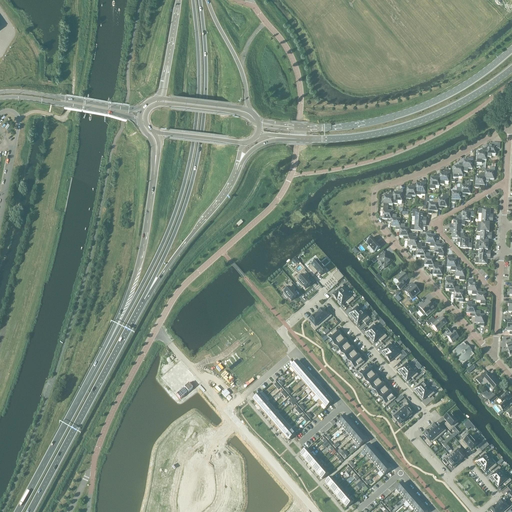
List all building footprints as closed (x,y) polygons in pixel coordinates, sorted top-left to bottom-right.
[(487,146),(487,149),(486,157),(487,157),(491,158),(491,154),(496,155),(496,149),(499,149),(500,143),(492,143),(491,146),(487,146)] [(487,149),(484,149),(484,152),(477,152),(477,163),(482,164),(482,160),(486,161),(487,157),(486,157),(487,149)] [(463,160),(463,164),(463,172),(468,172),(468,169),(472,170),(473,158),(470,158),(469,161),(463,160)] [(463,164),(460,164),(460,167),(454,166),(453,178),(458,178),(463,178),(463,174),(463,172),(463,164)] [(485,171),(485,174),(485,182),(488,182),(488,179),(494,180),(495,168),(490,168),(490,171),(485,171)] [(440,173),(440,175),(439,185),(440,185),(444,185),(444,182),(449,182),(450,171),(446,171),(446,174),(440,173)] [(485,174),(480,174),(480,177),(476,177),(475,188),(478,188),(479,185),(485,186),(485,182),(485,174)] [(440,175),(437,175),(437,178),(431,178),(429,189),(435,190),(435,186),(439,187),(440,185),(439,185),(440,175)] [(416,184),(416,185),(416,196),(425,196),(426,182),(423,181),(422,184),(416,184)] [(462,185),(461,189),(462,189),(461,197),(464,197),(464,194),(471,195),(471,183),(466,183),(466,186),(462,185)] [(416,185),(413,185),(413,188),(407,188),(406,199),(411,200),(411,196),(416,197),(416,196),(416,185)] [(462,189),(461,189),(457,189),(457,192),(452,191),(451,203),(455,203),(455,200),(461,201),(461,197),(462,189)] [(393,193),(393,194),(393,204),(397,205),(398,201),(402,202),(403,190),(399,190),(399,193),(393,193)] [(384,196),(383,208),(388,208),(388,205),(393,205),(393,204),(393,194),(390,193),(390,196),(384,196)] [(438,198),(438,200),(438,210),(441,210),(441,207),(447,208),(448,196),(443,195),(443,199),(438,198)] [(427,199),(427,203),(429,203),(428,214),(431,215),(432,211),(438,212),(438,210),(438,200),(427,199)] [(388,223),(391,223),(392,215),(392,213),(392,212),(388,211),(388,208),(383,208),(382,219),(388,220),(388,223)] [(482,215),(481,219),(493,220),(493,216),(490,216),(490,210),(479,209),(478,214),(482,215)] [(415,218),(415,222),(426,223),(426,219),(423,219),(424,213),(417,213),(418,210),(412,210),(412,217),(415,218)] [(459,218),(459,221),(465,221),(465,222),(470,222),(470,218),(474,218),(474,213),(462,212),(462,218),(459,218)] [(397,230),(399,231),(400,231),(400,225),(401,219),(396,219),(397,216),(393,215),(392,215),(391,223),(391,227),(397,227),(397,230)] [(478,223),(477,228),(489,228),(490,223),(493,223),(493,220),(481,219),(481,223),(478,223)] [(450,226),(449,229),(461,230),(461,226),(465,226),(465,222),(465,221),(459,221),(453,220),(453,226),(450,226)] [(426,223),(415,222),(414,226),(411,226),(411,231),(422,232),(423,226),(426,226),(426,223)] [(364,238),(366,236),(364,234),(367,232),(361,225),(354,230),(360,237),(362,235),(364,238)] [(405,240),(408,240),(409,234),(409,229),(405,228),(405,225),(400,225),(400,231),(399,231),(399,237),(405,237),(405,240)] [(480,233),(480,237),(492,238),(492,234),(489,234),(489,228),(477,228),(477,232),(480,233)] [(452,239),(457,239),(464,239),(464,235),(461,234),(461,230),(449,229),(449,232),(452,233),(452,239)] [(430,247),(435,247),(435,242),(436,242),(436,236),(430,235),(430,232),(427,232),(426,244),(430,244),(430,247)] [(413,250),(416,250),(417,250),(417,244),(418,238),(413,238),(413,235),(409,234),(408,240),(407,246),(413,247),(413,250)] [(477,241),(476,246),(488,246),(488,241),(491,241),(492,238),(480,237),(480,241),(477,241)] [(381,248),(372,238),(366,243),(375,253),(381,248)] [(457,239),(457,242),(460,242),(460,248),(472,249),(472,244),(469,244),(469,239),(464,239),(457,239)] [(435,247),(434,253),(439,254),(438,257),(443,257),(444,245),(438,245),(438,242),(436,242),(435,242),(435,247)] [(422,259),(425,260),(425,254),(426,254),(426,248),(422,248),(422,245),(417,244),(417,250),(416,250),(416,256),(422,256),(422,259)] [(479,251),(479,255),(490,256),(491,252),(488,252),(488,246),(476,246),(476,250),(479,251)] [(375,258),(371,261),(374,264),(377,261),(384,269),(393,261),(385,253),(384,254),(382,252),(375,258)] [(430,269),(433,269),(434,263),(434,258),(430,257),(430,254),(426,254),(425,254),(425,260),(424,266),(430,266),(430,269)] [(490,256),(479,255),(479,259),(475,259),(475,264),(487,265),(487,259),(490,259),(490,256)] [(451,271),(455,272),(456,272),(456,266),(457,260),(451,259),(451,256),(448,256),(447,268),(451,268),(451,271)] [(317,260),(308,268),(314,275),(317,272),(320,276),(326,271),(323,268),(324,267),(320,263),(320,264),(317,260)] [(433,269),(433,275),(439,276),(438,279),(442,279),(443,267),(438,267),(439,264),(434,263),(433,269)] [(456,272),(455,272),(455,277),(460,278),(459,281),(464,281),(465,269),(459,269),(459,266),(456,266),(456,272)] [(301,274),(296,279),(299,282),(298,283),(301,286),(302,286),(305,289),(311,285),(306,280),(309,277),(304,270),(300,273),(301,274)] [(338,272),(332,276),(338,283),(343,278),(338,272)] [(396,286),(400,290),(405,286),(403,283),(408,279),(403,273),(395,280),(399,284),(396,286)] [(451,293),(454,293),(455,288),(455,284),(455,282),(451,281),(451,278),(446,278),(445,290),(451,290),(451,293)] [(472,295),(476,296),(477,296),(477,290),(478,284),(472,283),(472,280),(468,280),(468,292),(472,292),(472,295)] [(295,290),(290,285),(288,287),(289,289),(284,293),(283,293),(291,302),(292,302),(292,301),(297,297),(298,296),(293,291),(295,290)] [(338,292),(333,297),(337,301),(348,292),(342,285),(336,290),(338,292)] [(410,286),(405,291),(412,299),(420,292),(415,287),(413,289),(410,286)] [(454,293),(454,299),(460,300),(459,303),(463,303),(464,291),(459,291),(459,288),(455,288),(454,293)] [(477,296),(476,296),(476,301),(481,302),(480,305),(485,305),(486,294),(480,293),(480,290),(477,290),(477,296)] [(348,292),(337,301),(339,303),(338,303),(340,306),(346,302),(348,305),(354,300),(348,292)] [(431,314),(435,310),(428,302),(424,305),(422,303),(416,308),(420,312),(424,317),(426,315),(427,317),(431,314)] [(472,317),(475,317),(476,312),(476,306),(472,306),(472,302),(467,302),(466,314),(472,314),(472,317)] [(354,311),(349,316),(351,319),(352,318),(354,320),(363,312),(357,305),(352,309),(354,311)] [(320,310),(317,313),(318,314),(325,322),(332,317),(328,312),(325,314),(322,310),(321,311),(320,310)] [(363,312),(354,320),(355,322),(357,325),(362,320),(364,323),(369,318),(363,312)] [(475,317),(475,323),(481,324),(480,327),(484,327),(485,315),(480,315),(480,312),(476,312),(475,317)] [(314,317),(321,326),(325,322),(318,314),(314,317)] [(311,320),(309,321),(313,325),(311,326),(315,331),(321,326),(314,317),(313,316),(310,319),(311,320)] [(428,326),(431,324),(438,332),(447,324),(442,318),(439,320),(436,319),(435,320),(432,318),(426,323),(428,326)] [(371,330),(365,335),(368,337),(370,339),(379,331),(379,330),(374,324),(369,328),(371,330)] [(459,337),(453,331),(450,329),(442,336),(445,339),(447,337),(452,343),(459,337)] [(330,336),(328,338),(329,339),(330,338),(332,341),(340,334),(336,330),(334,332),(332,334),(330,336)] [(379,331),(370,339),(372,341),(371,341),(373,344),(378,339),(381,342),(387,337),(380,330),(379,330),(379,331)] [(332,341),(335,343),(334,344),(335,345),(343,338),(340,334),(332,341)] [(343,338),(335,345),(335,347),(336,346),(339,348),(347,342),(343,338)] [(339,348),(341,351),(340,352),(341,353),(350,346),(347,342),(339,348)] [(387,349),(382,354),(384,356),(385,356),(386,358),(396,349),(390,343),(385,347),(387,349)] [(458,361),(460,362),(463,365),(474,355),(472,352),(471,350),(470,350),(468,347),(466,346),(463,343),(452,352),(455,355),(458,360),(462,356),(463,357),(458,361)] [(350,346),(341,353),(342,354),(343,353),(346,356),(353,349),(350,346)] [(346,356),(348,359),(347,360),(348,361),(357,353),(353,349),(346,356)] [(386,358),(390,363),(395,358),(397,361),(402,356),(396,349),(386,358)] [(357,353),(348,361),(349,362),(350,361),(352,364),(360,357),(357,353)] [(352,364),(355,367),(354,367),(355,369),(357,367),(359,365),(361,363),(363,361),(360,357),(352,364)] [(301,366),(297,361),(290,368),(294,372),(301,366)] [(403,368),(398,373),(400,375),(401,375),(403,377),(412,368),(406,362),(401,366),(403,368)] [(301,366),(294,372),(298,376),(305,370),(301,366)] [(361,372),(359,374),(360,375),(361,374),(363,377),(371,370),(368,366),(365,368),(363,370),(361,372)] [(412,368),(403,377),(404,378),(404,379),(406,382),(411,377),(413,379),(418,375),(412,368)] [(308,374),(305,370),(298,376),(301,380),(308,374)] [(363,377),(366,379),(365,380),(366,381),(374,374),(371,370),(363,377)] [(489,376),(486,372),(476,380),(480,385),(483,382),(486,385),(487,384),(492,391),(500,385),(495,379),(494,379),(490,375),(489,376)] [(312,378),(308,374),(301,380),(305,384),(312,378)] [(374,374),(366,381),(367,382),(368,382),(370,384),(378,378),(374,374)] [(315,382),(312,378),(305,384),(308,388),(315,382)] [(370,384),(372,387),(371,388),(372,389),(381,382),(378,378),(370,384)] [(420,387),(414,392),(417,394),(419,396),(429,387),(423,380),(418,385),(420,387)] [(319,386),(315,382),(308,388),(312,392),(319,386)] [(381,382),(372,389),(373,390),(374,389),(377,392),(384,385),(381,382)] [(377,392),(379,395),(378,396),(379,397),(388,389),(384,385),(377,392)] [(322,390),(319,386),(312,392),(315,396),(322,390)] [(429,387),(419,396),(421,397),(420,398),(422,401),(428,396),(429,398),(434,394),(429,387)] [(388,389),(379,397),(380,398),(381,397),(383,400),(391,393),(388,389)] [(326,394),(322,390),(315,396),(319,400),(326,394)] [(383,400),(386,403),(385,403),(386,405),(388,403),(390,401),(392,399),(394,397),(391,393),(383,400)] [(498,400),(501,403),(498,406),(503,411),(508,406),(506,403),(511,398),(507,393),(498,400)] [(264,398),(260,394),(253,400),(257,404),(264,398)] [(329,398),(326,394),(319,400),(322,405),(329,398)] [(267,402),(264,398),(257,404),(260,408),(267,402)] [(333,403),(329,398),(322,405),(326,409),(333,403)] [(271,406),(267,402),(260,408),(264,413),(271,406)] [(404,406),(400,409),(408,418),(408,419),(412,416),(411,415),(412,414),(409,410),(411,408),(406,403),(403,405),(404,406)] [(274,411),(271,406),(264,413),(267,417),(274,411)] [(400,409),(396,413),(404,421),(408,418),(400,409)] [(278,415),(274,411),(267,417),(271,421),(278,415)] [(394,418),(392,420),(395,424),(397,422),(400,425),(401,424),(401,425),(405,422),(404,421),(396,413),(392,417),(394,418)] [(281,419),(278,415),(271,421),(274,425),(281,419)] [(450,415),(444,419),(447,423),(445,425),(450,432),(458,425),(456,422),(457,421),(454,417),(453,418),(450,415)] [(349,421),(345,416),(338,423),(341,427),(349,421)] [(285,423),(281,419),(274,425),(278,429),(285,423)] [(203,421),(196,426),(204,436),(209,431),(206,428),(208,427),(203,421)] [(341,427),(345,431),(352,425),(349,421),(341,427)] [(288,427),(285,423),(278,429),(281,433),(288,427)] [(345,431),(349,435),(356,429),(352,425),(345,431)] [(435,425),(431,428),(432,429),(440,437),(446,432),(442,427),(440,429),(436,425),(435,426),(435,425)] [(292,431),(288,427),(281,433),(285,437),(292,431)] [(349,435),(352,439),(359,433),(356,429),(349,435)] [(428,432),(435,441),(440,437),(432,429),(428,432)] [(296,435),(292,431),(285,437),(289,441),(296,435)] [(425,435),(424,436),(427,439),(425,441),(430,447),(432,445),(432,444),(435,441),(428,432),(428,431),(424,434),(425,435)] [(188,435),(183,439),(191,448),(196,444),(191,439),(194,437),(189,432),(187,434),(188,435)] [(352,439),(356,443),(363,437),(359,433),(352,439)] [(467,435),(458,442),(464,448),(467,445),(471,450),(476,446),(473,442),(474,441),(471,437),(470,438),(467,435)] [(452,436),(444,442),(445,443),(446,445),(454,438),(452,436)] [(356,443),(359,447),(367,441),(363,437),(356,443)] [(178,442),(175,444),(180,449),(182,447),(186,452),(191,448),(183,439),(179,443),(178,442)] [(482,452),(489,446),(485,441),(477,447),(482,452)] [(370,445),(361,452),(364,457),(366,455),(373,449),(370,445)] [(459,447),(453,452),(460,461),(465,457),(461,454),(464,452),(459,447)] [(221,449),(213,451),(215,459),(227,456),(225,450),(221,451),(221,449)] [(306,450),(300,455),(304,459),(311,453),(308,449),(306,450)] [(366,455),(370,459),(377,453),(373,449),(366,455)] [(453,452),(449,456),(456,464),(460,461),(453,452)] [(482,459),(477,463),(479,466),(480,465),(481,467),(491,459),(485,452),(480,456),(482,459)] [(304,459),(308,463),(315,457),(311,453),(304,459)] [(370,459),(373,463),(380,457),(377,453),(370,459)] [(167,454),(165,460),(176,465),(179,457),(172,454),(171,456),(167,454)] [(449,456),(442,461),(446,466),(449,464),(452,468),(453,467),(454,468),(457,465),(456,464),(449,456)] [(308,463),(311,467),(318,461),(315,457),(308,463)] [(377,468),(384,461),(380,457),(373,463),(377,468)] [(481,467),(483,469),(482,470),(484,472),(488,469),(490,472),(497,466),(491,459),(481,467)] [(311,467),(315,471),(322,465),(318,461),(311,467)] [(377,468),(380,472),(387,465),(384,461),(377,468)] [(315,471),(318,476),(326,469),(322,465),(315,471)] [(380,472),(384,476),(391,470),(387,465),(380,472)] [(495,474),(490,479),(492,481),(493,481),(495,483),(504,475),(505,474),(499,467),(493,472),(495,474)] [(225,471),(219,472),(219,478),(231,477),(231,471),(232,471),(232,468),(225,468),(225,471)] [(326,469),(318,476),(322,480),(330,473),(326,469)] [(165,473),(164,479),(176,482),(177,476),(170,474),(171,471),(165,470),(164,473),(165,473)] [(504,475),(495,483),(496,485),(495,485),(498,488),(503,483),(506,486),(511,481),(509,478),(508,479),(504,475)] [(231,477),(219,478),(220,484),(227,484),(227,487),(233,486),(233,483),(232,483),(231,477)] [(336,481),(332,477),(325,483),(329,488),(336,481)] [(161,485),(160,488),(167,489),(167,486),(174,488),(176,482),(164,479),(162,485),(161,485)] [(339,485),(336,481),(329,488),(332,492),(339,485)] [(407,488),(403,483),(396,489),(399,494),(407,488)] [(343,490),(339,485),(332,492),(336,496),(343,490)] [(399,494),(403,498),(410,492),(407,488),(399,494)] [(347,494),(343,490),(336,496),(339,500),(347,494)] [(403,498),(406,502),(414,496),(410,492),(403,498)] [(347,494),(339,500),(343,504),(350,498),(347,494)] [(158,496),(157,505),(164,506),(165,504),(169,505),(170,499),(158,496)] [(406,502),(410,506),(417,500),(414,496),(406,502)] [(350,498),(343,504),(347,508),(354,502),(350,498)] [(223,499),(220,505),(225,507),(224,509),(231,511),(234,504),(223,499)] [(410,506),(414,510),(421,504),(417,500),(410,506)] [(502,501),(498,505),(504,511),(508,511),(511,509),(511,506),(508,502),(505,505),(502,501)]
